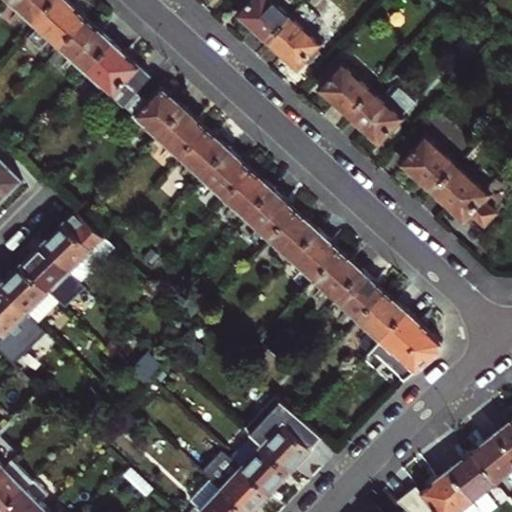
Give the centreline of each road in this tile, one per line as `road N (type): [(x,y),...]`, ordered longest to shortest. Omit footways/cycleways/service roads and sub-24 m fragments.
road 1 (residential): [(502,335),(139,0)]
road 2 (residential): [(324,511),(502,335)]
